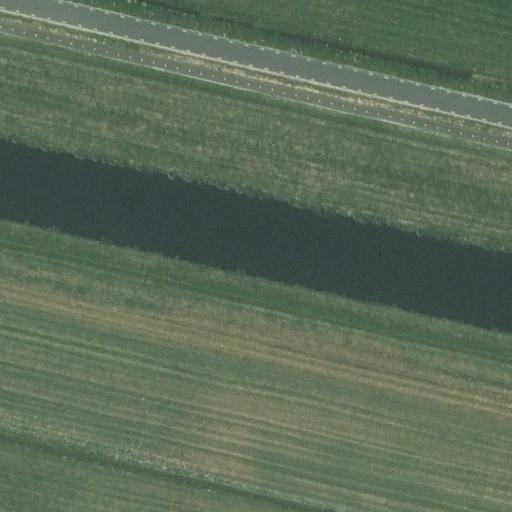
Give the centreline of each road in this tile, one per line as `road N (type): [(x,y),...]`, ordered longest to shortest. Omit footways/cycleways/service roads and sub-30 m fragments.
road 1 (track): [(0,283),(511,403)]
road 2 (tertiary): [(511,118),(11,0)]
